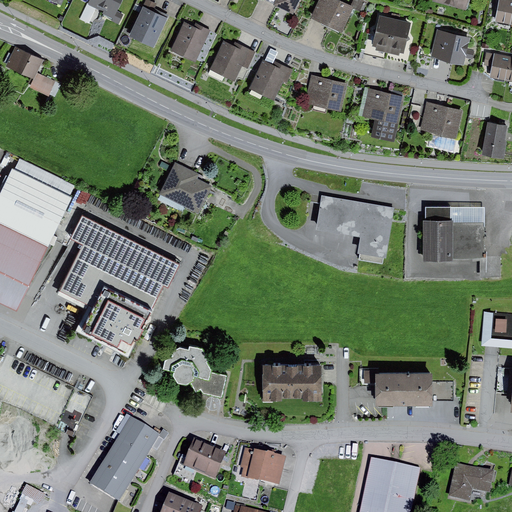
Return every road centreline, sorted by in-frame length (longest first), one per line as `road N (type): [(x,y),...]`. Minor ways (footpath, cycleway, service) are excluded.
road 1 (primary): [(511,180),(402,174),(280,153),(168,109),(0,21)]
road 2 (residential): [(197,0),(347,62),(511,104)]
road 3 (unclassified): [(301,442),(177,414),(145,511)]
road 4 (unclassified): [(511,457),(346,442)]
road 5 (unclassified): [(0,327),(50,347),(118,392)]
